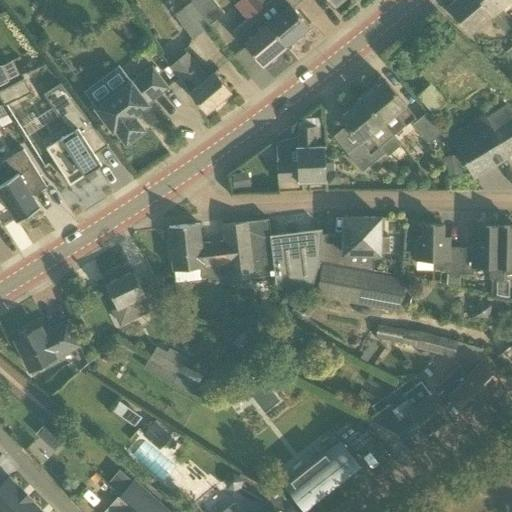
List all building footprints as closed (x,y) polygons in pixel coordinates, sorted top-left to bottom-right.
[(210,26),(209,25),(190,0),(178,0),(173,4),(174,5),(170,8),(193,39),(210,26)] [(213,0),(190,0),(209,25),(225,13),(213,0)] [(233,31),(262,65),(286,46),(258,10),(257,11),(247,0),(238,0),(234,3),(247,19),(233,31)] [(269,0),(266,2),(264,0),(247,0),(257,11),(258,10),(286,46),(309,26),(293,7),(286,0),(269,0)] [(499,6),(494,0),(454,0),(447,6),(467,32),(489,15),(501,30),(511,21),(499,6)] [(208,78),(198,66),(187,52),(170,66),(181,80),(187,75),(197,86),(190,92),(206,112),(231,91),(215,72),(208,78)] [(148,103),(169,87),(153,66),(132,81),(131,80),(96,107),(113,130),(116,128),(126,142),(144,129),(134,115),(149,104),(148,103)] [(1,67),(0,67),(0,88),(9,84),(1,67)] [(397,114),(407,126),(418,117),(386,80),(362,100),(383,125),(397,114)] [(91,157),(110,144),(64,86),(47,96),(72,134),(49,149),(71,184),(97,167),(91,157)] [(433,114),(443,106),(427,86),(417,95),(433,114)] [(13,89),(0,95),(5,105),(18,99),(13,89)] [(391,136),(383,125),(362,100),(340,118),(359,139),(346,150),(363,170),(385,152),(380,146),(391,136)] [(452,134),(461,149),(474,174),(511,150),(511,114),(509,110),(488,122),(484,115),(452,134)] [(429,142),(440,132),(440,129),(427,113),(414,124),(429,142)] [(317,144),(316,126),(298,127),(299,147),(297,147),(297,161),(278,162),(278,182),(326,180),(324,144),(317,144)] [(463,175),(460,154),(445,156),(448,177),(463,175)] [(0,183),(0,191),(18,220),(39,207),(32,196),(46,187),(31,164),(0,183)] [(331,170),(328,170),(328,184),(341,183),(341,176),(335,170),(334,170),(331,170)] [(234,188),(250,186),(248,173),(232,175),(234,188)] [(344,234),(322,234),(321,248),(319,256),(374,266),(373,237),(380,237),(380,217),(356,217),(355,218),(345,218),(346,223),(344,223),(344,234)] [(222,224),(224,240),(229,280),(275,278),(276,284),(313,288),(319,256),(321,248),(322,234),(323,228),(271,235),(269,219),(222,224)] [(206,278),(229,280),(224,240),(202,243),(199,223),(169,226),(174,270),(200,267),(201,276),(206,278)] [(460,274),(461,248),(449,247),(449,237),(442,237),(443,225),(424,225),(424,237),(417,237),(417,261),(432,261),(432,267),(447,267),(447,285),(460,287),(460,274)] [(499,294),(499,226),(480,225),(480,243),(473,243),(473,248),(461,248),(460,274),(473,274),(473,268),(490,268),(490,278),(492,278),(491,293),(499,294)] [(505,274),(511,274),(511,226),(499,226),(499,294),(509,296),(509,281),(507,280),(505,279),(505,274)] [(407,279),(323,264),(317,298),(400,313),(407,279)] [(168,303),(164,295),(155,277),(141,284),(134,270),(106,284),(120,308),(113,312),(120,326),(168,303)] [(278,305),(290,302),(288,292),(276,294),(278,305)] [(30,369),(77,349),(83,347),(70,320),(43,333),(40,327),(28,333),(26,331),(19,334),(20,337),(16,339),(30,369)] [(378,324),(376,338),(415,345),(415,347),(454,358),(458,341),(419,331),(378,324)] [(292,349),(302,336),(291,328),(281,341),(292,349)] [(186,357),(169,347),(165,354),(155,348),(148,361),(176,375),(186,357)] [(469,415),(502,382),(480,360),(448,392),(469,415)] [(176,375),(148,361),(144,368),(151,372),(172,382),(176,375)] [(398,434),(415,422),(424,435),(447,418),(422,381),(403,394),(368,419),(398,434)] [(119,401),(113,411),(134,426),(141,417),(119,401)] [(172,436),(170,435),(174,430),(157,419),(154,422),(143,435),(160,450),(172,436)] [(287,486),(304,507),(358,463),(352,456),(380,435),(380,434),(347,420),(347,419),(322,439),(332,451),(287,486)] [(36,434),(46,443),(53,434),(43,425),(36,434)] [(242,481),(241,487),(266,500),(268,503),(270,501),(272,489),(240,473),(239,476),(240,476),(242,481)] [(41,511),(42,511),(13,481),(9,477),(0,486),(0,511),(41,511)] [(136,480),(120,497),(119,498),(134,511),(169,511),(171,511),(136,480)] [(134,511),(119,498),(106,511),(134,511)] [(278,511),(270,501),(268,503),(256,511),(243,511),(236,502),(222,511),(278,511)]
